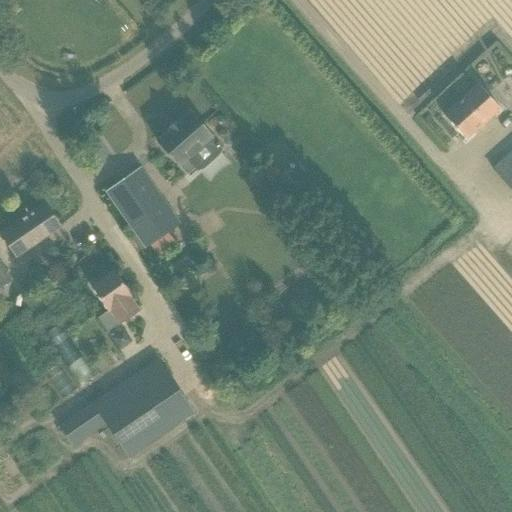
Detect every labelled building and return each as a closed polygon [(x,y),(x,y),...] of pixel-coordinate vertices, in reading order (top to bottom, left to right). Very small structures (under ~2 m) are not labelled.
[(444,115),(465,139),(499,109),(478,85),(444,115)] [(169,131),(157,142),(178,166),(186,175),(194,168),(197,172),(222,150),(210,137),(211,136),(190,112),(178,123),(176,122),(168,129),(169,131)] [(511,191),(511,151),(507,156),(492,169),(511,191)] [(106,192),(146,248),(149,245),(167,233),(179,224),(140,168),(106,192)] [(294,189),(286,196),(301,213),(309,206),(305,202),(294,189)] [(43,204),(27,215),(0,233),(16,257),(59,228),(43,204)] [(158,258),(176,245),(167,233),(149,245),(158,258)] [(0,297),(4,295),(0,288),(0,287),(8,281),(0,269),(0,297)] [(139,308),(131,297),(113,271),(90,287),(106,311),(96,318),(106,331),(116,325),(139,308)] [(336,278),(325,288),(337,301),(348,291),(336,278)] [(65,329),(55,336),(84,377),(94,370),(65,329)] [(123,329),(111,337),(119,349),(131,341),(123,329)] [(127,458),(193,413),(157,359),(145,367),(56,424),(71,447),(104,425),(127,458)] [(67,368),(54,374),(68,401),(80,395),(67,368)]
